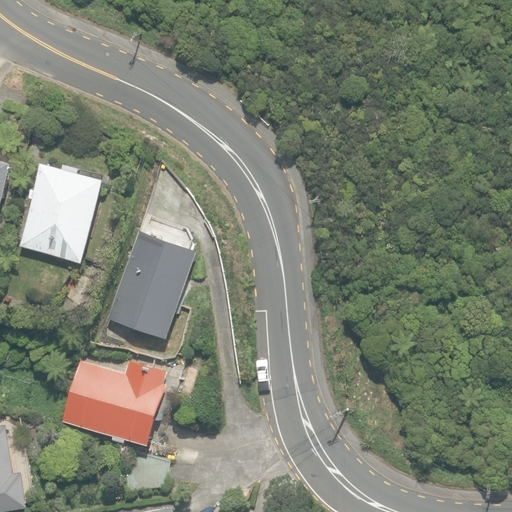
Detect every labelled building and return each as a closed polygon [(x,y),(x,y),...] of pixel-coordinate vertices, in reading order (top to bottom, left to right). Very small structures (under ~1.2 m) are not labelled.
[(0,216),(15,163),(0,158),(0,216)] [(23,246),(85,262),(107,180),(82,174),(84,168),(68,164),(67,170),(45,164),(38,191),(34,190),(32,197),(36,198),(23,246)] [(164,165),(159,182),(167,185),(173,168),(164,165)] [(111,318),(170,338),(200,250),(141,230),(111,318)] [(129,437),(154,444),(170,384),(167,383),(170,370),(131,360),(128,372),(82,360),(66,420),(120,435),(120,437),(129,439),(129,437)] [(0,425),(0,511),(1,511),(2,510),(28,506),(23,472),(15,473),(8,424),(0,425)] [(126,454),(127,492),(169,486),(175,453),(126,454)]
